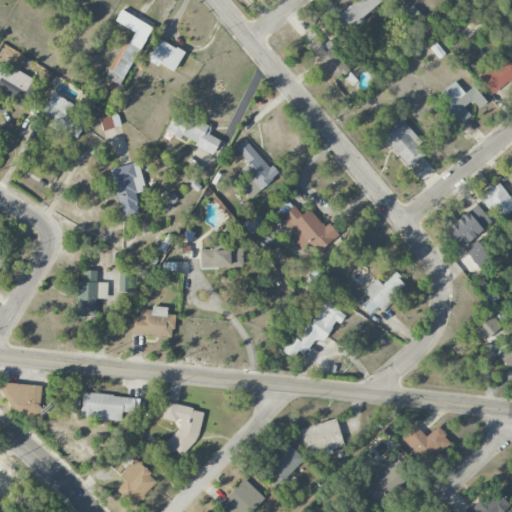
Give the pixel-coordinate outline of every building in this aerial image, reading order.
[(355,0),(339,15),(351,28),(382,0),(381,0),(355,0)] [(151,26),(120,10),(114,22),(131,30),(102,88),(115,95),(151,26)] [(462,18),(471,29),(479,23),(471,12),(462,18)] [(349,70),(327,42),(323,45),(310,29),(300,37),(335,81),(349,70)] [(184,52),(159,39),(148,59),(172,73),(184,52)] [(476,75),(495,94),(511,77),(511,65),(500,53),(476,75)] [(0,92),(26,106),(38,83),(12,70),(11,71),(0,65),(0,92)] [(344,78),(351,86),(357,82),(350,73),(344,78)] [(464,93),(455,81),(440,93),(451,107),(445,111),(456,126),(470,115),(464,107),(471,101),(477,109),(486,103),(473,86),(464,93)] [(37,119),(77,139),(90,112),(51,93),(37,119)] [(103,130),(120,125),(117,114),(99,118),(103,130)] [(219,140),(208,134),(211,127),(189,116),(186,121),(174,115),(165,132),(180,139),(180,138),(213,153),(219,140)] [(420,141),(400,118),(380,136),(409,168),(424,154),(416,145),(420,141)] [(248,162),(238,170),(245,178),(238,184),(251,198),(276,175),(245,140),(235,149),(248,162)] [(107,169),(114,198),(118,197),(122,215),(139,212),(135,193),(144,191),(138,162),(107,169)] [(478,195),(487,211),(492,208),(498,217),(511,209),(511,203),(500,183),(478,195)] [(338,235),(328,223),(323,227),(309,209),(301,215),(293,205),(280,215),(296,234),(292,237),(301,249),(309,242),(317,252),(338,235)] [(458,247),(491,224),(478,205),(444,228),(458,247)] [(242,225),(250,234),(259,227),(252,217),(242,225)] [(488,256),(476,240),(464,249),(476,265),(488,256)] [(242,267),(242,249),(199,250),(200,268),(242,267)] [(96,317),(95,299),(107,298),(106,282),(97,282),(96,270),(82,271),(82,281),(76,281),(77,317),(96,317)] [(130,272),(118,271),(118,292),(130,292),(130,272)] [(363,291),(369,298),(361,305),(369,314),(377,306),(380,309),(406,285),(394,273),(381,285),(376,279),(363,291)] [(341,298),(350,305),(355,299),(345,292),(341,298)] [(291,336),(281,351),(292,358),(297,351),(304,355),(315,338),(324,343),(343,312),(324,300),(298,340),(291,336)] [(167,307),(151,306),(151,310),(140,309),(139,316),(131,316),(130,334),(173,336),(174,315),(167,314),(167,307)] [(473,330),(484,341),(501,326),(490,314),(473,330)] [(511,335),(494,352),(509,369),(511,366),(511,335)] [(41,384),(3,383),(2,412),(40,413),(41,384)] [(139,399),(83,391),(79,416),(120,421),(122,412),(137,414),(139,399)] [(200,410),(165,403),(162,418),(176,421),(170,451),(191,455),(200,410)] [(300,429),(308,458),(344,448),(336,419),(300,429)] [(450,442),(436,427),(425,436),(414,424),(403,435),(428,462),(450,442)] [(260,471),(277,487),(303,459),(287,443),(260,471)] [(132,506),(157,482),(135,459),(118,475),(124,481),(116,489),(132,506)] [(378,505),(403,478),(384,461),(359,488),(378,505)] [(218,506),(223,511),(250,511),(264,498),(243,479),(218,506)] [(503,511),(511,505),(495,487),(472,509),(474,511),(503,511)] [(367,511),(358,502),(346,511),(367,511)]
